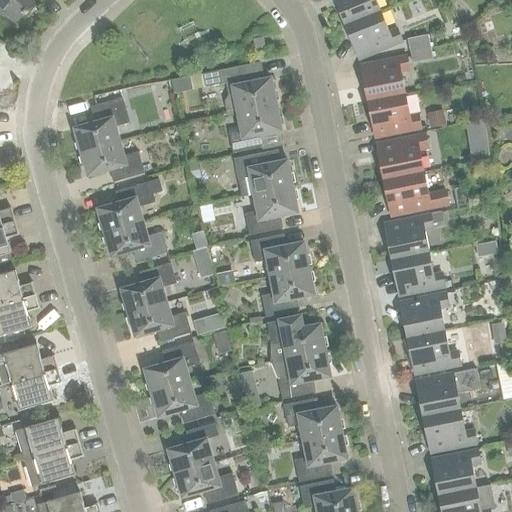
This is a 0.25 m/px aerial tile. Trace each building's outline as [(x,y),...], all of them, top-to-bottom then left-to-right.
[(25,16),(38,1),(37,0),(0,0),(0,12),(4,16),(6,15),(16,24),(24,15),(25,16)] [(334,0),(345,26),(380,12),(375,0),(334,0)] [(380,12),(345,26),(359,60),(402,43),(397,30),(389,33),(380,12)] [(428,36),(407,40),(409,52),(430,47),(428,36)] [(253,40),(255,50),(265,48),(263,38),(253,40)] [(430,47),(409,52),(412,64),(433,59),(430,47)] [(361,66),(368,102),(405,95),(400,73),(409,71),(406,57),(361,66)] [(237,111),(237,113),(276,105),(271,79),(250,83),(246,66),(203,74),(206,88),(225,84),(228,98),(224,104),(226,113),(237,111)] [(190,77),(171,81),(174,94),(192,91),(190,77)] [(405,95),(368,102),(375,138),(421,129),(418,115),(409,117),(405,95)] [(74,129),(81,154),(120,142),(116,127),(129,123),(122,99),(96,106),(100,122),(74,129)] [(282,132),(276,105),(237,113),(241,130),(229,132),(233,154),(262,148),(260,136),(282,132)] [(443,112),(428,115),(431,128),(445,125),(443,112)] [(377,145),(384,181),(424,173),(419,151),(428,149),(425,135),(377,145)] [(120,142),(81,154),(88,178),(114,170),(118,182),(144,174),(138,153),(124,157),(120,142)] [(487,145),(471,148),(473,162),(489,160),(487,145)] [(234,160),(239,181),(242,198),(254,196),(254,195),(293,187),(288,161),(266,166),(264,154),(234,160)] [(197,166),(189,167),(191,177),(199,175),(197,166)] [(424,173),(384,181),(391,217),(449,206),(446,192),(428,195),(424,173)] [(97,210),(104,235),(143,223),(139,208),(155,203),(153,195),(162,192),(159,180),(121,191),(124,202),(97,210)] [(276,218),(298,214),(293,187),(254,195),(254,196),(257,212),(245,215),(250,236),(279,230),(276,218)] [(466,187),(454,190),(457,208),(469,205),(466,187)] [(0,226),(15,222),(11,209),(0,211),(0,226)] [(384,224),(391,261),(428,253),(424,231),(433,229),(432,225),(444,223),(442,213),(384,224)] [(0,256),(10,254),(6,239),(19,235),(15,222),(0,226),(0,256)] [(143,223),(104,235),(111,258),(138,250),(141,261),(167,253),(161,233),(148,237),(143,223)] [(266,261),(270,277),(309,270),(304,243),(282,248),(280,236),(250,242),(255,263),(266,261)] [(496,243),(488,244),(490,256),(498,255),(496,243)] [(206,250),(195,253),(198,264),(210,261),(206,250)] [(433,275),(428,253),(391,261),(399,297),(444,288),(442,274),(433,275)] [(121,290),(128,314),(167,303),(163,288),(176,284),(171,264),(144,271),(147,282),(121,290)] [(309,270),(270,277),(273,294),(261,297),(266,318),(295,312),(293,300),(315,296),(309,270)] [(0,275),(0,306),(36,296),(32,282),(20,286),(15,271),(0,275)] [(232,271),(216,275),(218,287),(235,284),(232,271)] [(400,303),(407,339),(444,332),(440,309),(449,308),(446,294),(400,303)] [(36,296),(0,306),(0,337),(32,328),(27,313),(40,309),(36,296)] [(167,303),(128,314),(135,338),(162,330),(165,341),(191,334),(185,314),(171,318),(167,303)] [(221,317),(194,325),(197,337),(224,329),(221,317)] [(270,363),(326,352),(320,325),(299,330),(296,318),(267,324),(270,342),(270,363)] [(507,343),(503,324),(492,326),(495,345),(507,343)] [(444,332),(407,339),(415,375),(460,366),(458,352),(449,354),(444,332)] [(20,346),(21,350),(3,355),(0,355),(0,380),(2,386),(11,383),(58,370),(54,356),(41,360),(36,341),(20,346)] [(144,370),(151,393),(190,382),(186,368),(200,364),(193,343),(167,350),(171,363),(144,370)] [(270,366),(279,385),(282,400),(312,394),(309,382),(331,378),(326,352),(270,363),(270,366)] [(508,364),(496,366),(498,378),(510,376),(508,364)] [(416,381),(423,417),(460,410),(457,394),(480,390),(476,369),(416,381)] [(58,370),(11,383),(20,412),(53,402),(49,387),(62,383),(58,370)] [(252,372),(241,375),(249,409),(260,406),(252,372)] [(190,382),(151,393),(158,419),(185,411),(189,423),(215,415),(208,394),(195,398),(190,382)] [(299,425),(303,442),(342,434),(337,407),(315,412),(313,400),(283,406),(287,427),(299,425)] [(464,432),(460,410),(423,417),(430,454),(476,445),(473,431),(464,432)] [(15,432),(23,460),(79,443),(75,430),(63,434),(58,419),(15,432)] [(168,451),(175,474),(214,463),(207,440),(218,436),(215,424),(191,431),(194,443),(168,451)] [(342,434),(303,442),(306,459),(294,461),(299,483),(328,477),(326,464),(348,460),(342,434)] [(79,443),(23,460),(31,489),(42,486),(75,476),(71,461),(84,457),(79,443)] [(432,460),(439,496),(476,489),(471,466),(480,465),(477,451),(432,460)] [(214,463),(175,474),(182,499),(209,491),(212,503),(238,495),(232,474),(218,478),(214,463)] [(316,507),(316,511),(357,511),(353,489),(332,494),(329,481),(300,487),(304,509),(316,507)] [(489,511),(489,510),(494,509),(489,487),(491,487),(490,486),(476,489),(439,496),(442,511),(489,511)] [(10,496),(2,498),(3,504),(12,501),(12,502),(26,498),(24,490),(10,494),(10,496)] [(99,511),(97,504),(85,508),(80,493),(47,503),(37,506),(38,511),(99,511)] [(248,511),(245,502),(214,511),(248,511)]
